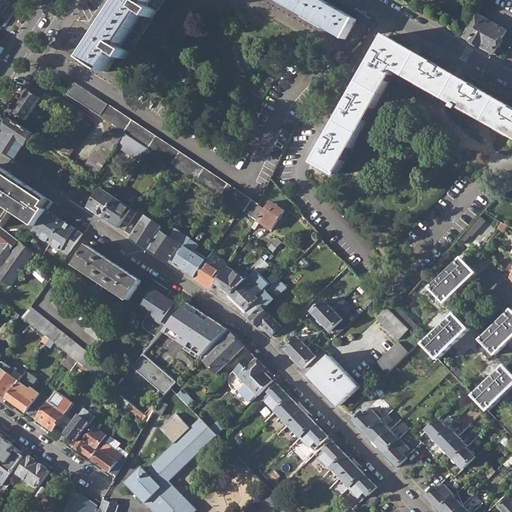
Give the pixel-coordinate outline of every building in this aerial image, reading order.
[(0,0),(0,13),(8,0),(0,0)] [(126,0),(125,3),(89,59),(107,71),(118,54),(126,59),(155,14),(164,0),(276,0),(296,11),(346,39),(357,19),(322,0),(126,0)] [(464,37),(494,54),(507,30),(476,13),(464,37)] [(316,163),(338,175),(397,70),(458,104),(456,107),(460,109),(461,106),(511,135),(511,107),(387,36),(316,163)] [(67,94),(100,117),(112,125),(128,135),(136,140),(145,146),(150,150),(171,163),(253,218),(258,205),(74,83),(67,94)] [(13,115),(25,122),(44,94),(32,85),(13,115)] [(56,149),(69,158),(91,123),(78,115),(62,140),(56,149)] [(0,140),(0,147),(17,159),(34,134),(10,119),(3,130),(5,132),(0,140)] [(128,135),(112,125),(84,168),(98,177),(119,147),(128,135)] [(145,146),(136,140),(128,135),(119,147),(142,163),(150,150),(145,146)] [(56,149),(62,140),(55,136),(52,140),(47,136),(44,141),(56,149)] [(0,226),(7,232),(18,230),(28,237),(35,228),(47,210),(53,202),(0,166),(0,226)] [(72,196),(81,202),(88,192),(79,185),(72,196)] [(90,208),(105,218),(117,199),(103,189),(90,208)] [(105,218),(120,229),(133,210),(117,199),(105,218)] [(266,211),(258,205),(253,218),(258,221),(273,232),(285,212),(271,203),(266,211)] [(47,210),(35,228),(36,233),(40,236),(41,239),(45,241),(48,241),(51,243),(65,222),(47,210)] [(125,231),(150,249),(162,232),(164,229),(147,217),(145,219),(137,213),(125,231)] [(459,241),(463,244),(471,235),(472,236),(486,221),(481,216),(459,241)] [(65,222),(51,243),(53,244),(53,247),(58,250),(60,249),(68,255),(84,233),(65,222)] [(0,246),(10,254),(19,242),(7,232),(0,226),(0,246)] [(176,241),(162,232),(150,249),(175,266),(177,263),(188,247),(194,237),(189,234),(184,241),(182,245),(176,241)] [(23,245),(19,242),(10,254),(0,246),(0,277),(12,286),(35,254),(25,247),(23,245)] [(74,265),(127,302),(141,283),(87,246),(74,265)] [(188,247),(177,263),(188,271),(187,273),(196,279),(209,260),(188,247)] [(432,289),(446,304),(477,274),(462,259),(432,289)] [(196,279),(211,290),(214,286),(224,271),(209,260),(196,279)] [(253,269),(257,272),(265,264),(266,263),(263,260),(253,269)] [(270,269),(265,264),(257,272),(248,281),(231,298),(246,313),(256,303),(259,301),(256,298),(264,291),(269,286),(260,278),(270,269)] [(231,298),(248,281),(230,269),(216,288),(231,298)] [(266,293),(264,291),(256,298),(259,301),(266,293)] [(153,292),(140,311),(146,316),(140,324),(141,329),(155,339),(164,329),(160,325),(174,306),(153,292)] [(50,304),(68,318),(76,308),(59,294),(50,304)] [(402,304),(407,309),(415,301),(409,296),(402,304)] [(313,312),(322,322),(335,310),(326,300),(313,312)] [(120,378),(151,404),(169,387),(200,357),(227,330),(187,303),(164,329),(155,339),(120,378)] [(281,328),(256,303),(246,313),(260,328),(263,326),(273,336),(281,328)] [(77,365),(80,367),(88,357),(90,356),(30,307),(22,319),(31,327),(35,330),(68,357),(77,365)] [(377,318),(399,341),(410,330),(393,313),(388,307),(377,318)] [(410,330),(416,336),(421,331),(398,308),(393,313),(410,330)] [(322,322),(332,331),(344,319),(335,310),(322,322)] [(478,348),(489,359),(493,354),(496,356),(511,339),(511,311),(481,341),(483,343),(478,348)] [(11,319),(16,323),(20,318),(15,314),(11,319)] [(425,346),(440,361),(471,330),(456,315),(425,346)] [(84,331),(100,345),(110,335),(92,321),(84,331)] [(31,336),(35,330),(31,327),(27,333),(31,336)] [(227,330),(200,357),(216,374),(245,348),(227,330)] [(286,350),(295,360),(308,348),(299,338),(286,350)] [(377,365),(388,376),(410,354),(400,343),(377,365)] [(295,360),(305,370),(318,357),(308,348),(295,360)] [(252,405),(255,401),(274,383),(267,376),(269,373),(251,355),(234,372),(239,377),(246,384),(239,391),(252,405)] [(61,366),(71,373),(77,365),(68,357),(61,366)] [(104,371),(88,357),(80,367),(93,377),(98,381),(104,371)] [(312,377),(342,408),(361,389),(332,358),(312,377)] [(0,368),(0,392),(8,398),(18,385),(20,383),(5,373),(8,369),(5,367),(6,367),(3,364),(1,367),(0,368)] [(474,396),(489,411),(511,389),(511,372),(505,365),(474,396)] [(452,373),(460,381),(465,376),(458,368),(452,373)] [(239,377),(234,372),(230,376),(229,377),(229,378),(229,379),(228,380),(228,382),(228,383),(229,385),(234,393),(237,390),(239,391),(246,384),(239,377)] [(29,393),(18,385),(8,398),(28,413),(39,397),(31,391),(29,393)] [(118,396),(126,401),(131,395),(119,386),(114,393),(118,396)] [(267,404),(277,414),(292,400),(278,386),(269,394),(273,398),(267,404)] [(110,397),(115,400),(118,396),(114,393),(113,392),(110,397)] [(38,420),(54,431),(57,427),(65,416),(66,415),(72,407),(56,395),(52,400),(49,404),(48,406),(44,412),(38,420)] [(148,408),(131,395),(126,401),(134,407),(143,414),(148,408)] [(126,401),(118,396),(115,400),(123,406),(121,410),(128,415),(132,410),(134,407),(126,401)] [(38,420),(44,412),(40,409),(46,401),(39,397),(28,413),(38,420)] [(277,414),(289,426),(304,412),(292,400),(277,414)] [(153,412),(160,416),(166,404),(159,401),(153,412)] [(148,408),(143,414),(141,416),(147,420),(154,408),(150,405),(148,408)] [(132,410),(141,416),(143,414),(134,407),(132,410)] [(355,422),(368,435),(382,422),(383,421),(374,411),(368,417),(364,413),(355,422)] [(289,426),(302,439),(316,425),(304,412),(289,426)] [(194,511),(197,510),(169,482),(217,436),(211,430),(199,418),(189,427),(175,413),(159,428),(173,443),(146,470),(142,467),(126,482),(156,511),(120,511),(122,506),(107,500),(103,510),(100,509),(101,506),(85,495),(72,491),(69,498),(72,499),(66,511),(194,511)] [(57,427),(78,442),(88,427),(91,423),(80,415),(75,421),(66,415),(65,416),(57,427)] [(437,441),(449,429),(440,420),(428,431),(437,441)] [(503,426),(511,434),(511,423),(509,420),(503,426)] [(391,431),(382,422),(368,435),(377,444),(391,431)] [(217,424),(211,430),(217,436),(218,437),(224,431),(217,424)] [(302,439),(311,449),(317,443),(321,447),(329,438),(316,425),(302,439)] [(93,431),(88,427),(78,442),(75,446),(92,458),(108,435),(96,427),(93,431)] [(437,441),(446,450),(460,437),(451,428),(449,429),(437,441)] [(387,454),(400,441),(391,431),(377,444),(387,454)] [(446,450),(456,460),(468,448),(469,447),(460,437),(446,450)] [(0,464),(13,474),(26,456),(17,450),(18,448),(6,439),(0,447),(0,464)] [(387,454),(400,468),(409,459),(405,455),(411,450),(401,440),(400,441),(387,454)] [(96,460),(118,476),(128,457),(108,443),(96,460)] [(322,460),(332,471),(333,470),(347,457),(333,443),(324,451),(328,454),(322,460)] [(477,458),(468,448),(456,460),(465,470),(477,458)] [(347,457),(333,470),(342,479),(356,466),(347,457)] [(22,476),(40,488),(51,472),(31,458),(18,476),(21,478),(22,476)] [(342,479),(351,488),(364,475),(356,466),(342,479)] [(350,489),(360,499),(365,493),(369,497),(378,489),(364,475),(351,488),(350,489)] [(428,496),(441,510),(455,497),(456,496),(446,486),(440,492),(437,488),(428,496)] [(457,511),(464,506),(455,497),(441,510),(442,511),(457,511)] [(390,498),(379,509),(382,511),(392,511),(399,507),(390,498)] [(511,511),(511,499),(502,507),(506,511),(511,511)]
